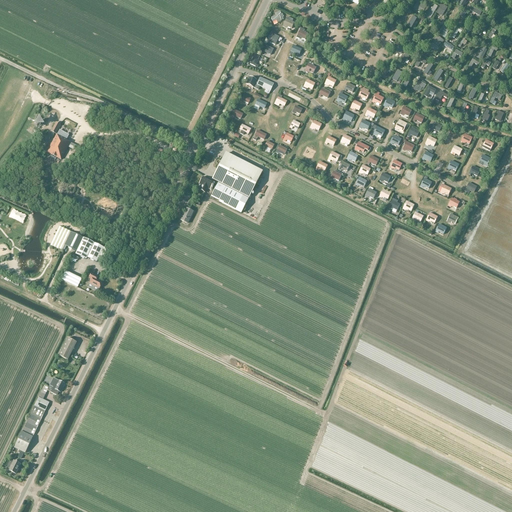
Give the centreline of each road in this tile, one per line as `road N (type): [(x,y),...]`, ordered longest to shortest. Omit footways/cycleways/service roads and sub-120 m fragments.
road 1 (unclassified): [(14,511),(267,0)]
road 2 (track): [(323,19),(315,45),(321,53),(466,125),(511,134)]
road 3 (unknown): [(322,412),(114,308)]
road 4 (unknown): [(191,153),(150,135),(99,133),(73,110)]
